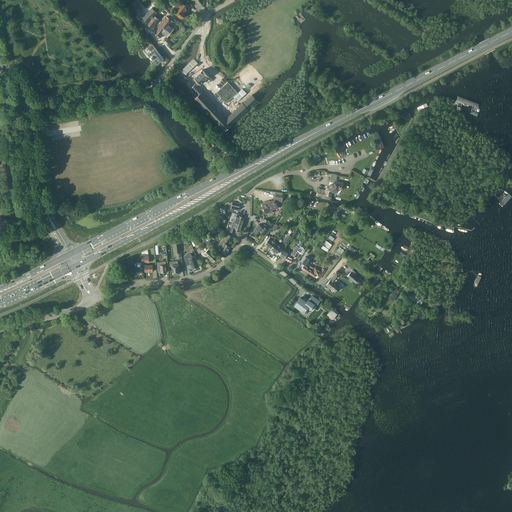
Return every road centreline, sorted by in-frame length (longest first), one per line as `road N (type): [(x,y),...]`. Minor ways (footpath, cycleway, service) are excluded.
road 1 (primary): [(78,265),(299,142)]
road 2 (primary): [(299,142),(72,253)]
road 3 (primary): [(299,142),(511,31)]
road 4 (unclassified): [(28,109),(152,84),(205,17)]
road 5 (residential): [(93,301),(130,285),(207,273),(241,240)]
